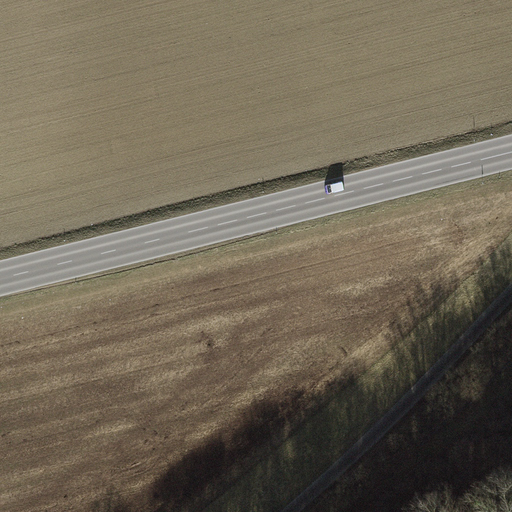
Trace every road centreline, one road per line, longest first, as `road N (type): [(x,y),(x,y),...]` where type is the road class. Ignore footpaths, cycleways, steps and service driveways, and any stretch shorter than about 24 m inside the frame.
road 1 (primary): [(511,152),(0,278)]
road 2 (track): [(511,279),(290,511)]
